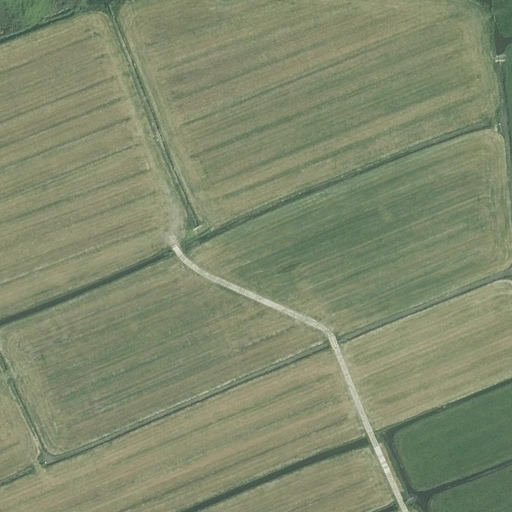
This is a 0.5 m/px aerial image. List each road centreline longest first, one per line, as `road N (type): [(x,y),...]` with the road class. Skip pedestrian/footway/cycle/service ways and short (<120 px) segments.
road 1 (track): [(172,242),(186,263),(330,333),(406,511)]
road 2 (track): [(67,192),(172,242),(91,263)]
